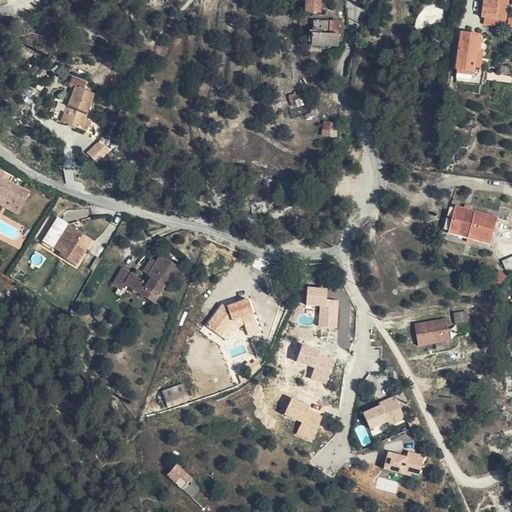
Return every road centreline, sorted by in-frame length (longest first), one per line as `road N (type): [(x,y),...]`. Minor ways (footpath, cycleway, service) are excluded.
road 1 (residential): [(348,253),(277,256),(72,193),(0,156)]
road 2 (residential): [(348,253),(350,285),(406,363),(461,482),(511,467)]
road 3 (residential): [(353,0),(343,83),(381,183),(348,253)]
